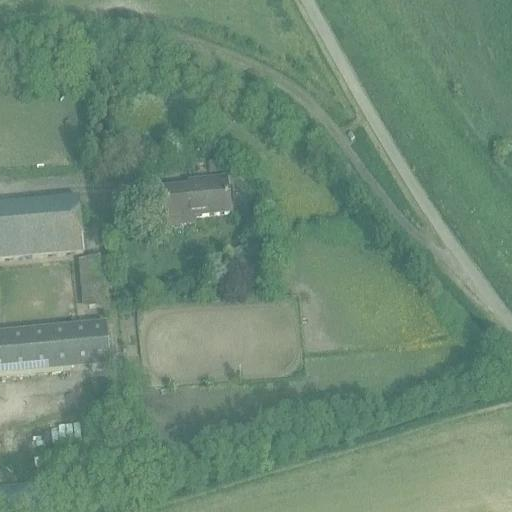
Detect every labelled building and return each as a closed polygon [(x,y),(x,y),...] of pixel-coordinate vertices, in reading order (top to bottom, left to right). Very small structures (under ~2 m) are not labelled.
[(195,232),(194,219),(229,216),(225,179),(199,182),(200,189),(165,192),(169,235),(195,232)] [(0,260),(82,253),(76,197),(0,204),(0,260)] [(86,308),(104,307),(101,259),(83,261),(86,308)] [(0,375),(112,365),(107,323),(0,333),(0,375)] [(0,511),(49,508),(47,484),(0,488),(0,511)]
